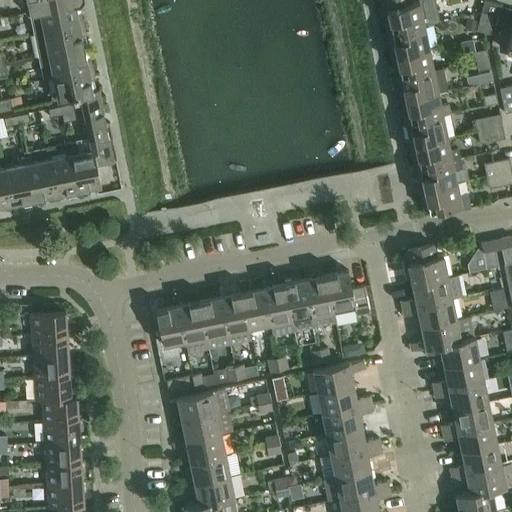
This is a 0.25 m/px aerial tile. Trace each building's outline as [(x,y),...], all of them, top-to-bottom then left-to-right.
[(30,0),(33,11),(74,2),(80,1),(80,0),(30,0)] [(380,0),(387,33),(424,25),(419,2),(411,3),(410,0),(380,0)] [(482,12),(479,21),(491,24),(494,15),(499,16),(501,5),(485,0),(482,12)] [(31,15),(35,34),(85,24),(84,17),(81,18),(77,15),(74,2),(33,11),(34,15),(31,15)] [(511,9),(502,7),(499,20),(511,23),(511,18),(511,9)] [(467,19),(465,28),(476,31),(477,31),(479,22),(467,19)] [(477,31),(483,33),(488,34),(491,24),(479,21),(479,22),(477,31)] [(35,34),(39,57),(84,47),(81,34),(84,30),(86,29),(85,24),(35,34)] [(387,33),(392,55),(429,47),(424,25),(387,33)] [(44,79),(53,78),(53,77),(94,68),(93,62),(91,63),(86,60),(84,47),(39,57),(44,79)] [(429,47),(392,55),(396,77),(433,70),(429,47)] [(474,51),(476,61),(488,59),(486,49),(474,51)] [(490,68),(488,59),(476,61),(478,70),(490,68)] [(50,93),(52,102),(80,96),(87,130),(106,126),(99,89),(93,91),(90,79),(93,75),(95,74),(94,68),(53,77),(53,78),(56,92),(50,93)] [(433,70),(396,77),(401,100),(438,92),(439,92),(447,90),(442,68),(433,70)] [(490,70),(477,73),(478,74),(479,82),(492,79),(490,72),(490,70)] [(505,113),(511,111),(511,84),(499,88),(505,113)] [(438,92),(401,100),(406,123),(442,115),(451,113),(449,104),(440,105),(438,92)] [(485,106),(498,103),(496,93),(483,96),(485,106)] [(0,112),(13,109),(10,97),(0,99),(0,112)] [(60,106),(62,114),(74,112),(73,103),(60,106)] [(50,117),(62,114),(60,106),(48,109),(50,117)] [(16,115),(18,123),(30,121),(28,113),(16,115)] [(475,119),(477,131),(503,126),(500,113),(475,119)] [(5,126),(18,123),(16,115),(4,118),(5,126)] [(406,123),(410,145),(447,137),(442,115),(406,123)] [(69,148),(78,189),(90,186),(94,189),(95,191),(102,190),(97,165),(114,162),(106,126),(87,130),(91,149),(77,152),(76,146),(69,148)] [(480,143),(505,138),(503,126),(477,131),(480,143)] [(410,145),(415,167),(452,160),(460,158),(458,148),(450,149),(447,137),(410,145)] [(48,159),(56,199),(62,198),(62,196),(64,191),(78,189),(69,148),(68,148),(67,142),(46,147),(48,159)] [(24,157),(33,198),(46,195),(50,198),(50,200),(56,199),(48,159),(46,147),(45,147),(47,159),(33,161),(32,155),(24,157)] [(4,168),(12,208),(18,207),(17,205),(20,201),(33,198),(24,157),(17,158),(18,165),(4,168)] [(415,167),(419,190),(456,182),(465,180),(460,158),(452,160),(415,167)] [(484,163),(487,176),(511,171),(509,158),(484,163)] [(6,210),(12,208),(4,168),(0,168),(0,204),(1,205),(5,207),(6,210)] [(489,188),(511,183),(511,170),(511,171),(487,176),(489,188)] [(460,205),(461,209),(470,208),(467,192),(459,194),(456,182),(419,190),(424,213),(460,205)] [(511,236),(499,239),(504,264),(509,287),(511,285),(511,236)] [(481,243),(486,268),(498,266),(493,240),(481,243)] [(405,249),(412,284),(448,277),(444,254),(437,256),(434,243),(405,249)] [(333,311),(334,311),(354,307),(356,315),(369,312),(364,285),(352,288),(348,270),(326,275),(333,311)] [(305,279),(315,327),(336,322),(334,311),(333,311),(326,275),(305,279)] [(401,300),(403,308),(453,298),(448,277),(412,284),(415,297),(401,300)] [(291,319),(294,331),(315,327),(305,279),(284,283),(291,319)] [(270,323),(270,324),(272,336),(294,331),(291,319),(284,283),(262,288),(270,323)] [(242,292),(249,328),(270,324),(270,323),(262,288),(242,292)] [(503,288),(493,290),(496,304),(500,303),(506,302),(503,288)] [(220,296),(230,344),(251,340),(249,328),(242,292),(220,296)] [(199,301),(209,348),(230,344),(220,296),(199,301)] [(418,312),(421,326),(457,319),(453,298),(403,308),(404,315),(418,312)] [(178,305),(185,341),(188,353),(209,348),(199,301),(178,305)] [(163,346),(185,341),(178,305),(155,309),(163,346)] [(30,312),(32,335),(67,332),(65,310),(30,312)] [(425,348),(475,337),(476,337),(470,316),(457,319),(421,326),(424,340),(410,343),(411,351),(425,348)] [(32,335),(33,356),(68,354),(67,332),(32,335)] [(441,353),(444,366),(480,359),(476,337),(475,337),(425,348),(427,356),(441,353)] [(349,344),(342,345),(344,357),(351,355),(349,344)] [(319,349),(322,361),(330,360),(328,347),(319,349)] [(311,351),(313,363),(322,361),(319,349),(311,351)] [(33,356),(35,378),(69,375),(68,354),(33,356)] [(277,357),(279,370),(288,368),(285,356),(277,357)] [(271,372),(279,370),(277,357),(268,359),(271,372)] [(432,382),(434,390),(484,380),(484,379),(480,359),(444,366),(447,379),(432,382)] [(312,370),(317,392),(318,392),(353,385),(350,371),(364,369),(362,360),(348,363),(348,362),(312,370)] [(237,376),(237,379),(258,374),(255,361),(246,363),(247,366),(244,367),(244,364),(234,366),(237,376)] [(234,366),(226,367),(229,381),(237,379),(237,376),(234,366)] [(201,373),(192,375),(195,388),(204,386),(215,383),(213,372),(202,375),(201,373)] [(36,400),(42,399),(71,396),(69,375),(35,378),(36,400)] [(167,380),(169,393),(195,388),(192,375),(167,380)] [(280,376),(272,378),(274,386),(275,385),(277,385),(282,384),(280,376)] [(450,395),(453,409),(489,401),(484,379),(484,380),(434,390),(435,398),(450,395)] [(317,392),(321,413),(371,403),(370,395),(356,398),(353,385),(318,392),(317,392)] [(177,397),(182,419),(217,412),(229,410),(231,410),(226,387),(177,397)] [(256,395),(258,404),(271,401),(269,391),(255,394),(256,395)] [(42,399),(43,420),(78,418),(77,396),(71,396),(42,399)] [(259,413),(273,410),(271,401),(258,404),(251,405),(252,413),(259,412),(259,413)] [(441,425),(443,433),(493,422),(489,401),(453,409),(455,422),(441,425)] [(321,413),(325,434),(326,434),(361,427),(359,413),(373,410),(371,403),(321,413)] [(217,412),(182,419),(186,441),(222,433),(233,431),(229,410),(217,412)] [(287,410),(279,412),(281,420),(289,419),(287,410)] [(43,420),(45,442),(80,440),(78,418),(43,420)] [(459,438),(461,451),(498,443),(493,422),(443,433),(444,441),(459,438)] [(325,434),(329,455),(331,455),(380,445),(378,438),(364,441),(361,427),(326,434),(325,434)] [(186,441),(190,462),(226,454),(222,433),(186,441)] [(265,438),(267,446),(279,443),(278,435),(265,438)] [(45,442),(46,465),(81,463),(80,440),(45,442)] [(269,454),(281,452),(279,443),(267,446),(269,454)] [(451,468),(452,475),(501,465),(502,465),(498,443),(461,451),(464,465),(451,468)] [(326,456),(320,457),(324,479),(325,479),(334,477),(370,469),(367,455),(382,453),(380,445),(331,455),(330,455),(329,455),(326,456)] [(296,452),(287,454),(289,462),(298,460),(296,452)] [(190,462),(195,483),(230,475),(226,454),(190,462)] [(46,465),(47,485),(82,483),(81,463),(46,465)] [(467,480),(470,491),(470,493),(492,489),(492,490),(507,487),(502,465),(501,465),(452,475),(454,483),(467,480)] [(324,479),(323,479),(327,501),(338,498),(340,498),(389,488),(387,481),(373,484),(370,469),(334,477),(325,479),(324,479)] [(185,506),(185,507),(235,497),(230,475),(195,483),(199,503),(185,506)] [(296,475),(286,476),(287,479),(288,486),(297,484),(296,475)] [(275,488),(275,489),(276,489),(288,486),(287,479),(286,476),(273,479),(273,480),(267,481),(269,490),(275,488)] [(84,505),(82,483),(47,485),(49,507),(84,505)] [(297,484),(288,486),(290,495),(291,499),(303,496),(301,483),(297,484)] [(290,495),(288,486),(276,489),(275,489),(277,497),(290,495)] [(0,496),(8,496),(8,487),(0,488),(0,496)] [(340,498),(338,498),(341,511),(378,511),(376,498),(390,495),(389,488),(340,498)] [(470,492),(456,495),(459,511),(497,511),(492,490),(492,489),(470,493),(470,492)] [(185,507),(186,511),(236,511),(234,498),(235,498),(235,497),(185,507)]
